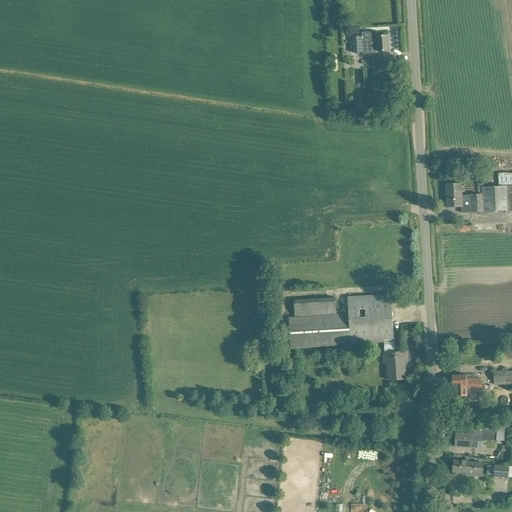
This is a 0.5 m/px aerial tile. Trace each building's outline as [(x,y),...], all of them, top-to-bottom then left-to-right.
[(368,36),(351,37),(352,53),(363,52),(364,54),(364,52),(369,52),(369,54),(378,53),(378,51),(389,50),(389,41),(389,36),(388,36),(388,35),(377,36),(377,32),(368,32),(368,36)] [(461,206),(462,213),(508,211),(507,186),(482,187),(482,194),(461,195),(461,184),(446,184),(447,207),(461,206)] [(349,314),(337,314),(289,317),(291,348),(352,344),(352,343),(384,342),(385,353),(384,353),(385,364),(388,364),(389,380),(405,379),(404,362),(407,362),(407,352),(393,352),(392,341),(394,341),(391,294),(348,297),(349,314)] [(511,371),(494,371),(494,384),(505,384),(505,382),(511,381),(511,371)] [(456,396),(467,396),(467,390),(482,389),(482,378),(467,379),(466,375),(452,375),(453,386),(456,386),(456,396)] [(465,433),(456,432),(455,446),(477,448),(478,437),(483,437),(483,440),(497,440),(497,428),(484,428),(484,429),(474,428),(474,430),(465,430),(465,433)] [(466,474),(481,475),(482,463),(468,462),(468,461),(454,460),(453,472),(466,472),(466,474)] [(508,477),(509,466),(494,466),(494,477),(508,477)]
